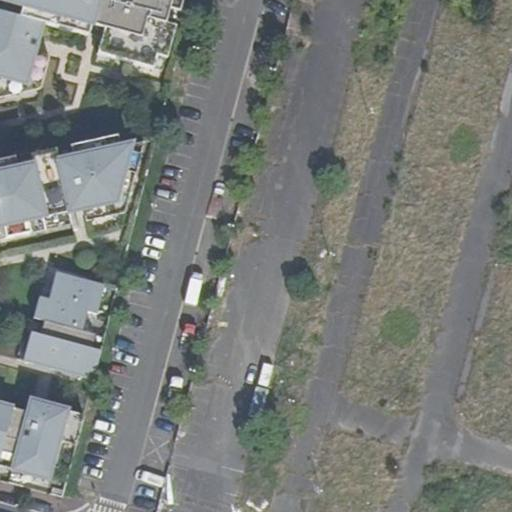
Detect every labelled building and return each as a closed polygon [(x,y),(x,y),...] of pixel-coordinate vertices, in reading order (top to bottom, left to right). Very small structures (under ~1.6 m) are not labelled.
[(0,99),(36,94),(44,61),(29,57),(36,27),(52,31),(53,30),(55,21),(68,25),(66,33),(66,34),(83,38),(83,37),(85,28),(98,32),(96,41),(92,57),(110,61),(111,60),(113,47),(131,52),(129,65),(128,66),(148,70),(151,56),(162,58),(170,27),(160,24),(164,10),(175,13),(177,0),(10,0),(9,6),(18,8),(15,18),(0,13),(0,99)] [(68,25),(55,21),(53,30),(66,33),(68,25)] [(98,32),(85,28),(83,37),(96,41),(98,32)] [(131,52),(113,47),(111,60),(129,65),(131,52)] [(0,460),(9,464),(8,469),(43,479),(54,441),(72,445),(79,415),(27,402),(23,413),(0,407),(0,238),(24,234),(22,221),(64,212),(80,209),(82,221),(122,213),(139,143),(115,148),(113,136),(66,147),(68,158),(54,162),(51,150),(25,156),(27,168),(11,171),(8,159),(0,160),(0,460)] [(51,150),(54,162),(68,158),(66,147),(51,150)] [(8,159),(11,171),(27,168),(25,156),(8,159)] [(64,212),(22,221),(24,234),(67,225),(64,212)] [(18,361),(89,380),(93,364),(83,361),(86,349),(90,335),(77,331),(83,312),(92,314),(100,286),(52,273),(44,300),(34,298),(29,318),(39,321),(36,334),(32,348),(23,345),(18,361)] [(23,345),(32,348),(36,334),(26,331),(23,345)] [(83,361),(93,364),(96,352),(86,349),(83,361)] [(60,489),(48,486),(46,493),(58,496),(60,489)]
